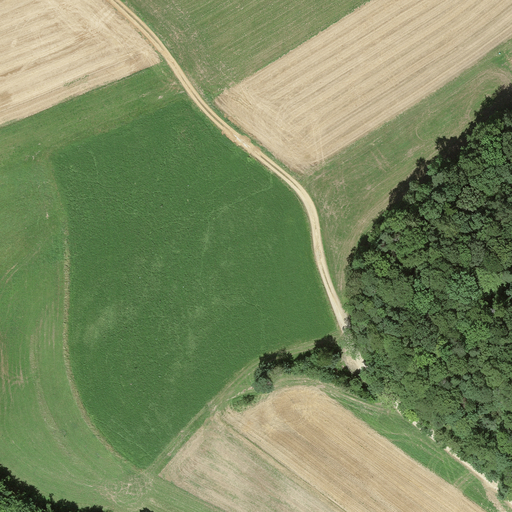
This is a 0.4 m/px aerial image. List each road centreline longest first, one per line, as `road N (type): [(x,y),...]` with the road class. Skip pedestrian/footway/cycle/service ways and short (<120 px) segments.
road 1 (track): [(108,0),(203,108),(300,190),(343,321)]
road 2 (track): [(511,129),(373,239),(343,321)]
road 3 (track): [(343,321),(352,348),(397,404),(511,495)]
